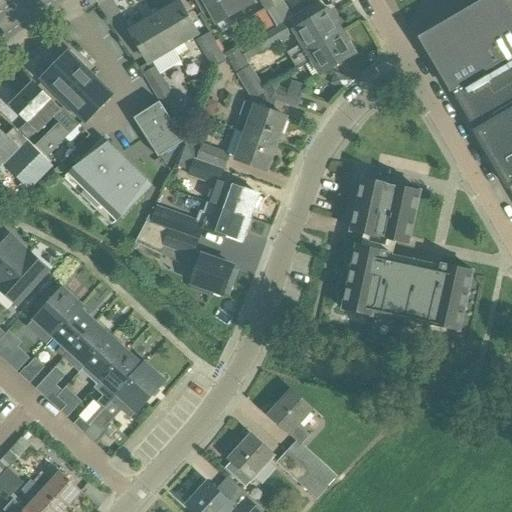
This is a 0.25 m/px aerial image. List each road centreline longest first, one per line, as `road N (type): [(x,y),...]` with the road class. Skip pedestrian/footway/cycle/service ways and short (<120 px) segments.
road 1 (residential): [(121,511),(216,407),(242,363),(327,136),(405,61)]
road 2 (residential): [(405,61),(511,243)]
